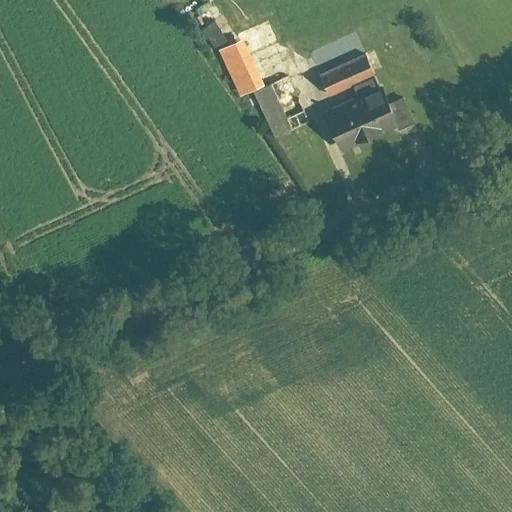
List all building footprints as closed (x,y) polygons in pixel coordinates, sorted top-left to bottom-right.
[(278,37),(266,12),(252,18),(255,24),(236,32),(246,52),(278,37)] [(239,92),(252,84),(228,47),(215,56),(239,92)] [(375,71),(365,48),(319,69),(329,91),(375,71)] [(310,120),(289,72),(253,88),(275,136),(310,120)] [(392,97),(382,77),(322,105),(342,147),(397,122),(399,126),(416,119),(404,92),(392,97)]
